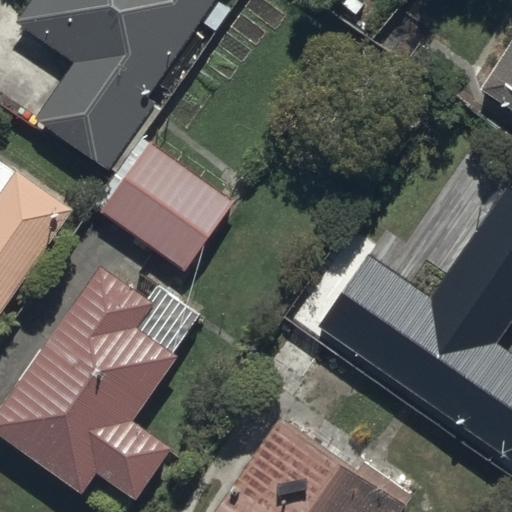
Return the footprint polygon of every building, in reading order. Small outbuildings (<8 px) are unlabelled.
[(43,131),(107,176),(232,0),(49,0),(25,34),(83,75),(43,131)] [(511,59),(483,104),(511,122),(511,59)] [(159,150),(109,220),(194,280),(244,210),(159,150)] [(0,333),(79,223),(22,184),(0,215),(0,333)] [(369,255),(320,325),(511,457),(511,455),(511,356),(495,345),(511,319),(511,189),(507,186),(430,297),(369,255)] [(0,447),(95,508),(109,487),(143,511),(178,464),(141,438),(206,337),(108,274),(0,440),(0,447)] [(410,511),(417,502),(358,464),(283,416),(220,511),(410,511)]
